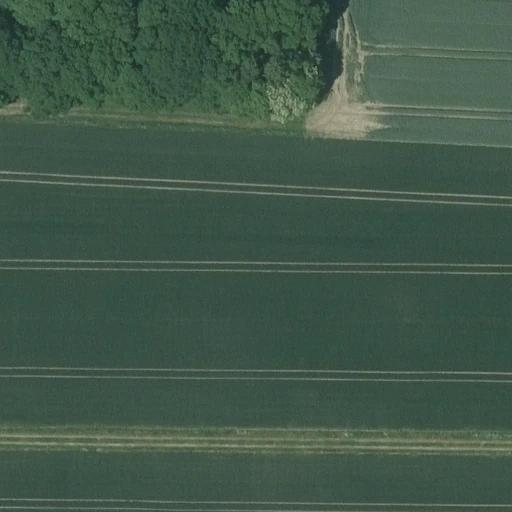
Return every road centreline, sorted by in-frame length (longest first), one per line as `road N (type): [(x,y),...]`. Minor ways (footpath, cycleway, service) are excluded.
road 1 (track): [(0,450),(511,459)]
road 2 (track): [(0,110),(304,126)]
